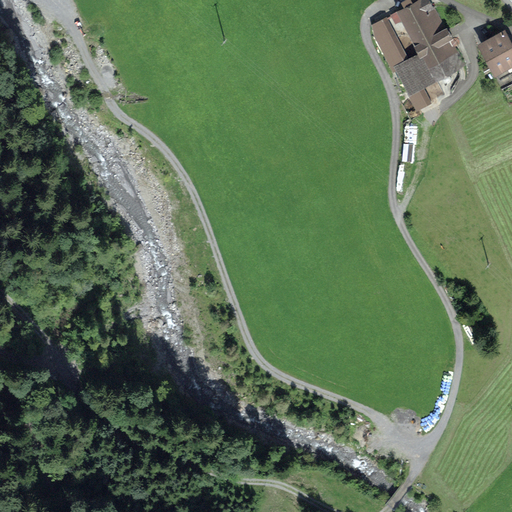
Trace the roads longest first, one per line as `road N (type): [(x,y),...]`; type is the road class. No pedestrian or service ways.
road 1 (track): [(429,447),(267,368),(250,345),(188,185),(151,137),(119,114),(52,0)]
road 2 (track): [(381,0),(364,25),(390,91),(396,218),(459,340),(441,426),(384,511)]
road 3 (track): [(332,511),(278,483),(228,477),(122,437),(0,290)]
road 4 (track): [(63,511),(0,375)]
